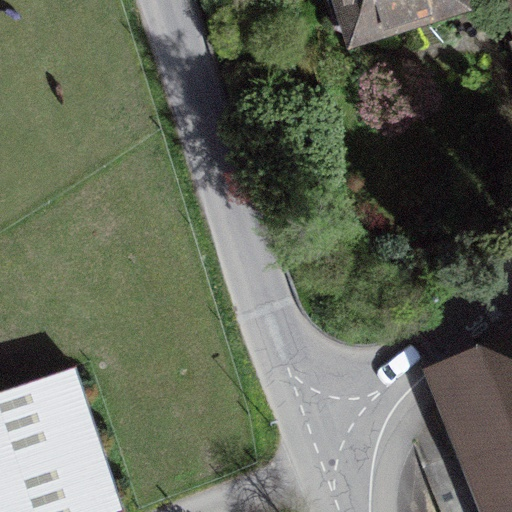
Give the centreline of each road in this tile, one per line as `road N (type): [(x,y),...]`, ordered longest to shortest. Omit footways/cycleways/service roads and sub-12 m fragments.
road 1 (tertiary): [(309,431),(168,0)]
road 2 (tertiary): [(511,302),(309,431)]
